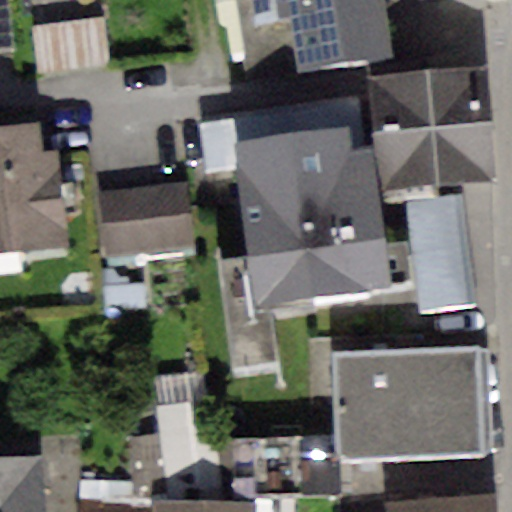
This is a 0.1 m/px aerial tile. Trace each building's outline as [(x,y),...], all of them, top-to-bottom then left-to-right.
[(7,0),(0,0),(0,53),(12,52),(7,0)] [(236,0),(247,75),(388,55),(379,0),(236,0)] [(104,18),(32,28),(39,78),(111,68),(104,18)] [(478,69),(370,80),(381,187),(490,175),(478,69)] [(38,122),(0,126),(0,255),(69,246),(56,150),(42,152),(38,122)] [(348,129),(237,145),(259,300),(388,281),(368,145),(350,147),(348,129)] [(187,185),(97,194),(103,258),(193,249),(187,185)] [(458,196),(405,203),(420,313),(473,306),(458,196)] [(482,348),(330,353),(333,436),(334,462),(485,457),(482,348)] [(160,434),(127,438),(129,487),(165,496),(160,434)] [(334,462),(333,436),(231,439),(233,494),(335,491),(334,462)] [(43,511),(39,457),(0,460),(0,511),(43,511)] [(497,511),(496,495),(385,502),(385,511),(497,511)] [(256,511),(257,506),(153,499),(152,508),(152,511),(256,511)]
